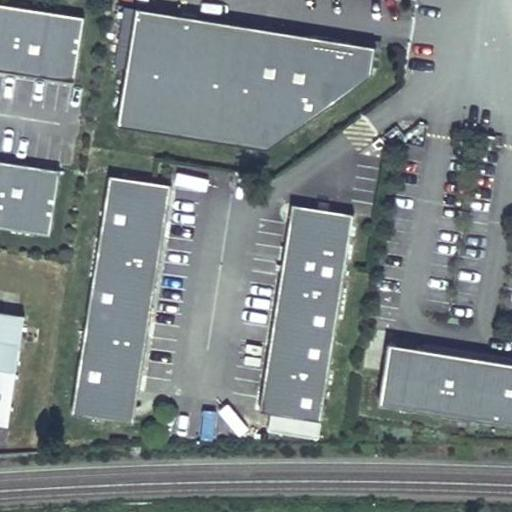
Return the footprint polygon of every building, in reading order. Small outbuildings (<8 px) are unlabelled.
[(0,69),(72,80),(81,15),(0,2),(0,69)] [(118,126),(268,150),(372,74),(376,46),(137,8),(118,126)] [(0,227),(48,234),(58,168),(0,160),(0,227)] [(173,184),(111,174),(73,413),(135,423),(173,184)] [(322,421),(355,214),(293,204),(260,411),(322,421)] [(0,425),(8,427),(26,318),(0,313),(0,425)] [(511,361),(390,342),(380,404),(511,424),(511,361)]
